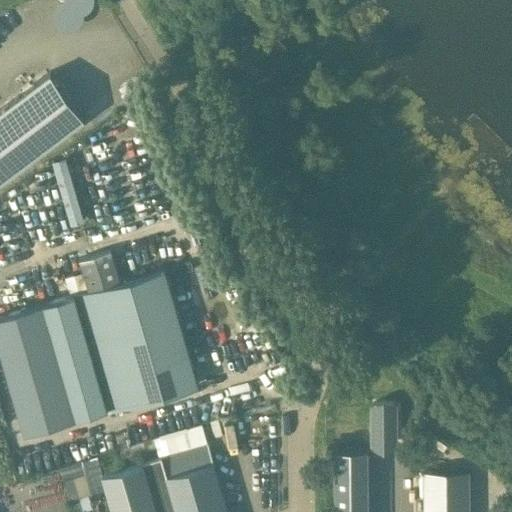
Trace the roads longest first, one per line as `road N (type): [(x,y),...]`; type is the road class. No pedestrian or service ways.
road 1 (track): [(123,0),(297,311)]
road 2 (unclassified): [(296,511),(297,311)]
